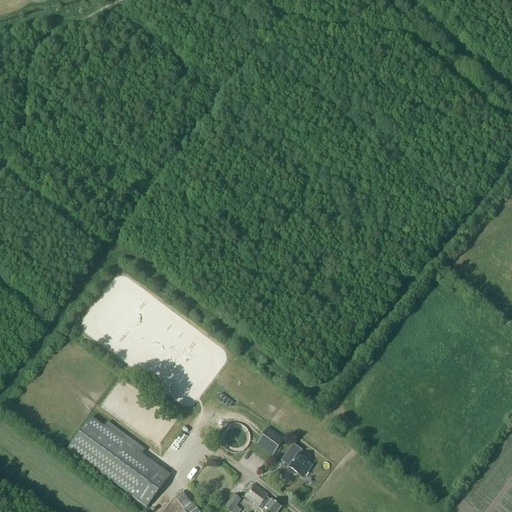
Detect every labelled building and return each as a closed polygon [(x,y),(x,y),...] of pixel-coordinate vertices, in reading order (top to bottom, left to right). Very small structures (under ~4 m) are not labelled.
[(92,420),(69,452),(148,509),(171,477),(141,455),(145,449),(108,422),(103,428),(92,420)] [(258,437),(275,451),(284,439),(267,426),(258,437)] [(298,456),(302,451),(293,445),(281,461),(281,462),(284,458),(292,463),(289,468),(303,478),(312,466),(298,456)] [(268,496),(254,484),(245,497),(259,508),(258,509),(261,511),(277,511),(281,508),(272,501),(271,502),(266,498),(268,496)] [(192,505),(183,494),(177,499),(185,510),(186,510),(192,505)] [(234,495),(225,508),(229,511),(231,511),(236,507),(241,500),(234,495)] [(194,503),(192,505),(186,510),(187,511),(199,511),(198,510),(199,509),(194,503)]
